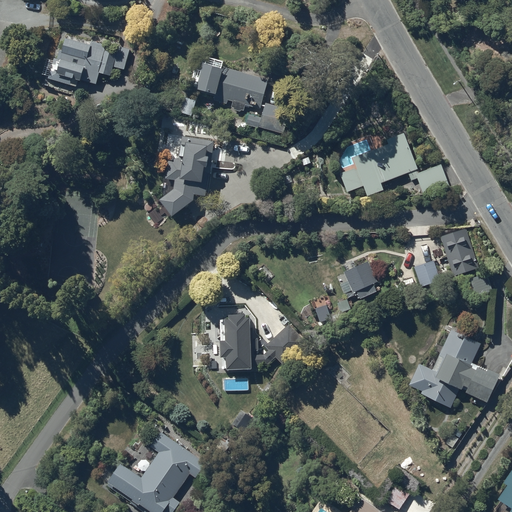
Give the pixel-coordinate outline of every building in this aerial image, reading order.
[(114,47),(68,34),(63,53),(61,52),(59,61),(55,60),(51,78),(70,83),(71,78),(96,85),(99,74),(112,77),(114,69),(126,72),(133,47),(115,42),(114,47)] [(268,79),(223,67),(222,70),(205,66),(198,91),(215,96),(214,101),(228,105),(229,100),(234,102),(232,109),(244,113),(246,104),(261,108),(268,79)] [(511,92),(490,93),(490,107),(511,106),(511,92)] [(291,110),(266,103),(259,126),(284,133),(291,110)] [(405,132),(384,140),(387,146),(352,159),(357,170),(343,175),(349,191),(364,186),(368,196),(383,190),(381,183),(418,169),(405,132)] [(214,148),(186,143),(183,160),(170,157),(166,180),(176,182),(174,192),(160,202),(173,219),(194,203),(195,196),(206,198),(214,148)] [(440,165),(415,173),(423,197),(448,189),(440,165)] [(479,267),(465,228),(439,237),(453,276),(479,267)] [(369,261),(343,271),(353,295),(357,294),(359,300),(376,293),(373,284),(378,282),(369,261)] [(433,261),(414,268),(421,288),(440,282),(433,261)] [(486,274),(469,279),(475,297),(492,292),(486,274)] [(321,325),(334,319),(327,303),(314,308),(321,325)] [(247,314),(227,315),(228,319),(224,319),(226,342),(220,342),(221,360),(225,360),(226,373),(252,371),(252,366),(270,365),(276,360),(283,368),(307,346),(288,326),(267,347),(268,350),(264,355),(255,356),(255,353),(261,353),(260,336),(256,336),(255,326),(252,326),(251,316),(247,316),(247,314)] [(481,344),(452,332),(435,373),(418,366),(409,387),(423,392),(422,397),(452,409),(460,390),(487,401),(498,375),(472,365),(481,344)] [(208,463),(159,432),(148,448),(156,454),(142,476),(120,463),(106,485),(148,511),(174,511),(181,502),(176,499),(190,477),(197,481),(208,463)] [(460,437),(452,432),(446,443),(453,448),(460,437)] [(511,474),(505,485),(509,487),(500,501),(511,508),(511,474)] [(395,482),(383,500),(400,511),(411,492),(395,482)] [(380,511),(359,498),(350,511),(380,511)]
